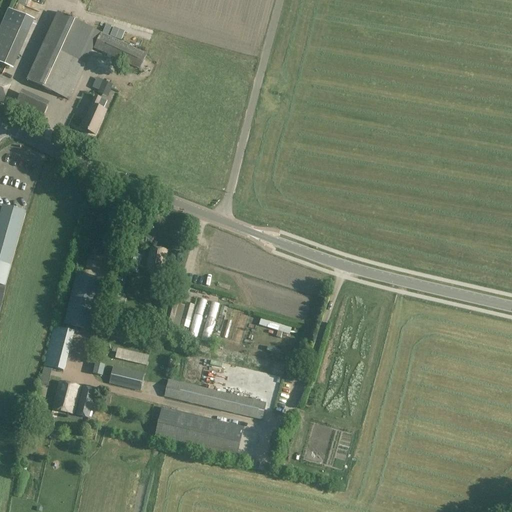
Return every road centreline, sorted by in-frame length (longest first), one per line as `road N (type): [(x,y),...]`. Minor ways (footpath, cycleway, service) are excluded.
road 1 (unclassified): [(511,306),(348,267),(220,219)]
road 2 (unclassified): [(220,219),(0,124)]
road 3 (residential): [(220,219),(280,0)]
